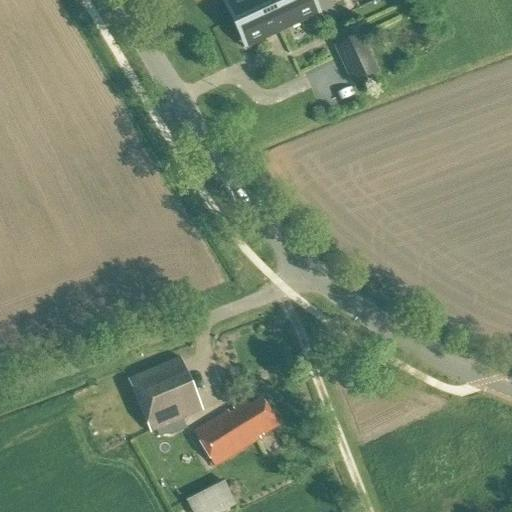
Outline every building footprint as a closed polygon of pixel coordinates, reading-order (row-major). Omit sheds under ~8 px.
[(326,13),(320,0),(229,0),(250,47),(326,13)] [(378,72),(360,34),(333,46),(351,85),(378,72)] [(202,411),(179,358),(127,380),(150,434),(161,429),(164,435),(171,435),(186,429),(183,420),(202,411)] [(249,399),(246,401),(194,432),(214,466),(265,436),(263,432),(279,423),(264,397),(252,404),(249,399)] [(223,481),(186,501),(191,511),(223,511),(236,506),(223,481)]
